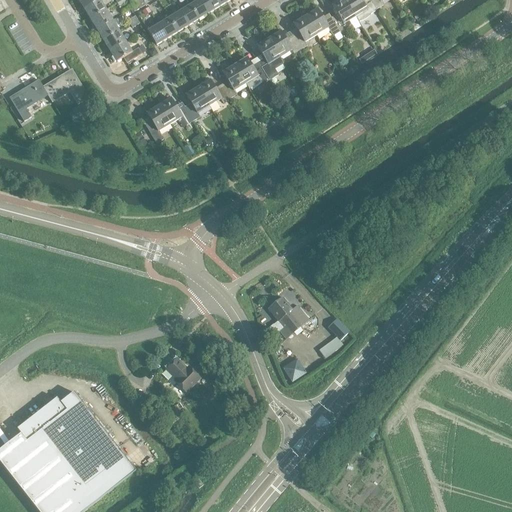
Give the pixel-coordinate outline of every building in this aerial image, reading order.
[(78,0),(84,9),(85,9),(99,0),(78,0)] [(100,0),(99,0),(85,9),(84,9),(90,20),(106,10),(100,0)] [(142,0),(137,3),(141,9),(146,5),(142,0)] [(199,0),(190,6),(199,20),(209,13),(201,0),(199,0)] [(201,0),(209,13),(220,7),(215,0),(201,0)] [(342,0),(332,6),(335,11),(334,12),(336,16),(331,18),(340,32),(350,26),(358,21),(356,18),(344,0),(342,0)] [(370,0),(344,0),(356,18),(358,21),(365,17),(376,10),(370,0)] [(385,0),(370,0),(376,10),(383,6),(381,3),(385,0)] [(132,6),(136,12),(141,9),(137,3),(132,6)] [(180,12),(188,26),(199,20),(190,6),(180,12)] [(97,31),(98,30),(113,21),(106,10),(90,20),(97,31)] [(317,10),(305,17),(317,36),(328,29),(333,37),(340,32),(331,18),(325,23),(317,10)] [(169,19),(178,33),(188,26),(180,12),(169,19)] [(128,21),(130,25),(137,20),(135,17),(128,21)] [(305,43),(317,36),(305,17),(293,25),(296,29),(295,30),(297,34),(292,36),(301,51),(307,47),(305,43)] [(158,25),(167,39),(178,33),(169,19),(158,25)] [(137,20),(130,25),(132,29),(140,24),(137,20)] [(113,21),(98,30),(97,31),(103,41),(119,32),(113,21)] [(148,32),(156,46),(167,39),(158,25),(148,32)] [(110,52),(111,51),(126,42),(119,32),(103,41),(110,52)] [(281,32),(269,40),(280,59),(292,52),(294,55),(301,51),(292,36),(285,40),(281,32)] [(257,47),(262,55),(261,56),(262,60),(258,63),(267,77),(273,73),(269,66),(280,59),(269,40),(257,47)] [(126,42),(111,51),(110,52),(116,63),(123,59),(127,64),(142,55),(138,49),(132,52),(126,42)] [(154,49),(149,52),(152,58),(158,55),(154,49)] [(373,50),(358,60),(361,64),(376,54),(373,50)] [(246,59),(235,66),(246,85),(249,90),(250,90),(252,89),(253,88),(255,87),(257,86),(258,85),(259,83),(261,82),(261,81),(264,84),(269,81),(267,77),(258,63),(253,66),(250,63),(249,63),(246,59)] [(228,82),(221,85),(230,100),(237,95),(235,92),(246,85),(235,66),(223,73),(228,82)] [(65,77),(64,75),(43,87),(39,80),(38,80),(53,103),(70,92),(78,106),(90,98),(73,72),(65,77)] [(38,80),(18,93),(19,95),(11,101),(24,123),(31,118),(26,110),(48,96),(52,103),(53,103),(38,80)] [(210,81),(198,88),(210,107),(221,100),(223,104),(230,100),(221,85),(215,89),(210,81)] [(191,104),(185,108),(193,122),(200,118),(198,114),(210,107),(198,88),(186,96),(191,104)] [(7,89),(2,92),(6,99),(11,96),(7,89)] [(171,99),(159,107),(170,126),(178,121),(183,129),(193,122),(185,108),(178,112),(171,99)] [(145,126),(156,145),(163,140),(159,133),(170,126),(159,107),(147,114),(152,122),(145,126)] [(141,133),(136,135),(144,149),(148,146),(141,133)] [(210,137),(205,140),(209,146),(214,143),(210,137)] [(190,146),(185,149),(190,157),(196,154),(190,146)] [(273,336),(281,344),(309,321),(297,307),(292,311),(282,299),(269,310),(278,322),(274,325),(279,332),(273,336)] [(349,334),(336,321),(328,329),(337,338),(340,342),(349,334)] [(324,360),(343,346),(337,338),(318,352),(324,360)] [(175,382),(186,394),(200,379),(189,368),(187,369),(177,360),(166,370),(176,380),(175,382)] [(297,360),(283,369),(292,383),(306,374),(297,360)] [(84,511),(136,472),(74,393),(61,404),(57,399),(18,430),(21,435),(0,451),(0,463),(38,511),(84,511)] [(161,416),(167,425),(186,413),(179,404),(175,406),(161,416)] [(201,488),(206,484),(201,478),(196,482),(201,488)]
